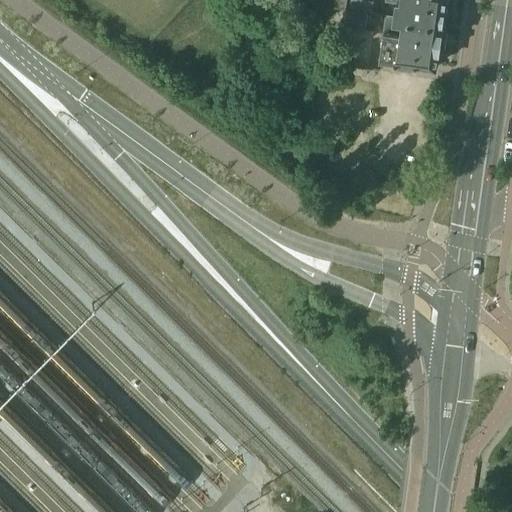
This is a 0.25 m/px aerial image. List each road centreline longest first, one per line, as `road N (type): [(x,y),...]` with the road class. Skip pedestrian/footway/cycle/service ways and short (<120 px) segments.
road 1 (primary): [(441,511),(458,320)]
road 2 (residential): [(476,0),(457,138),(483,172)]
road 3 (primary): [(483,172),(507,0)]
